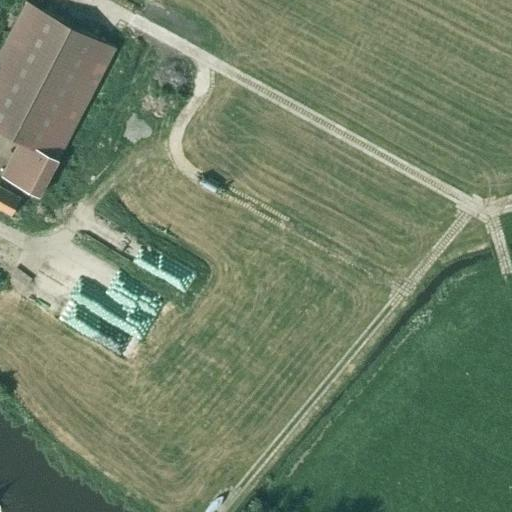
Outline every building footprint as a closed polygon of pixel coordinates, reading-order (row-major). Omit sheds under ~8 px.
[(1,173),(39,192),(113,45),(24,0),(23,0),(0,47),(0,128),(19,138),(1,173)] [(0,209),(10,215),(20,197),(0,185),(0,209)] [(53,265),(35,256),(27,273),(45,282),(53,265)] [(94,256),(87,274),(103,281),(111,262),(94,256)] [(109,321),(99,342),(131,357),(141,336),(109,321)]
